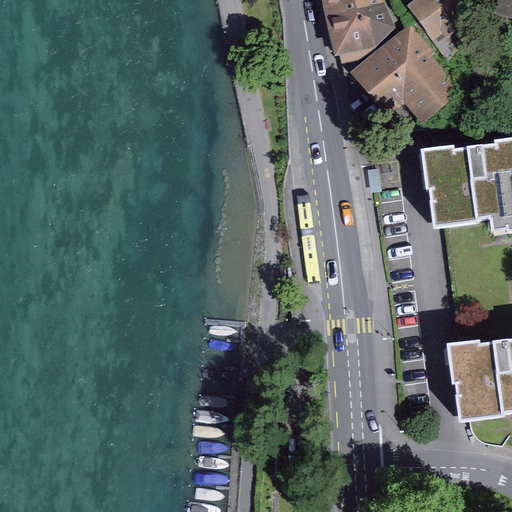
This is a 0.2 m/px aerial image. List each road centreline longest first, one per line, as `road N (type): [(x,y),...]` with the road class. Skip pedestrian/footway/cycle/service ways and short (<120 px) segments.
road 1 (secondary): [(359,469),(345,278),(299,0)]
road 2 (residential): [(359,469),(465,467),(511,477)]
